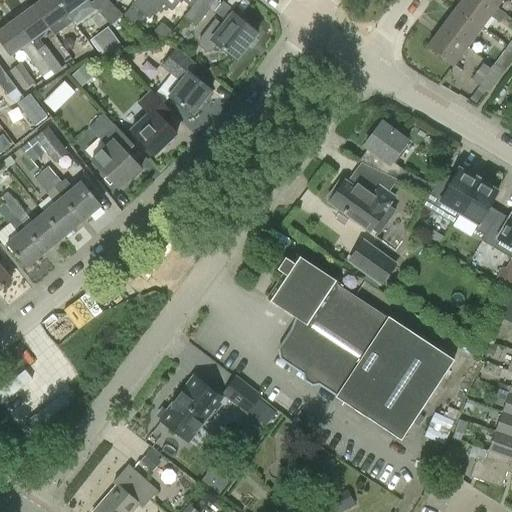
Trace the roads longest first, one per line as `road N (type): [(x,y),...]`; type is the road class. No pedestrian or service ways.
road 1 (residential): [(29,511),(367,63)]
road 2 (residential): [(312,22),(238,126),(170,198),(0,337)]
road 3 (unknown): [(214,265),(265,340),(405,437)]
road 4 (residential): [(511,150),(367,63)]
